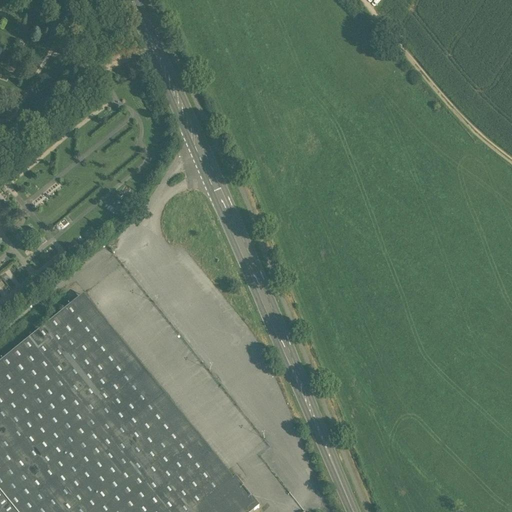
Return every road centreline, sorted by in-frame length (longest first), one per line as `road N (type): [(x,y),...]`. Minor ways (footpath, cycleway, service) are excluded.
road 1 (secondary): [(358,511),(135,0)]
road 2 (track): [(359,0),(471,130),(511,162)]
